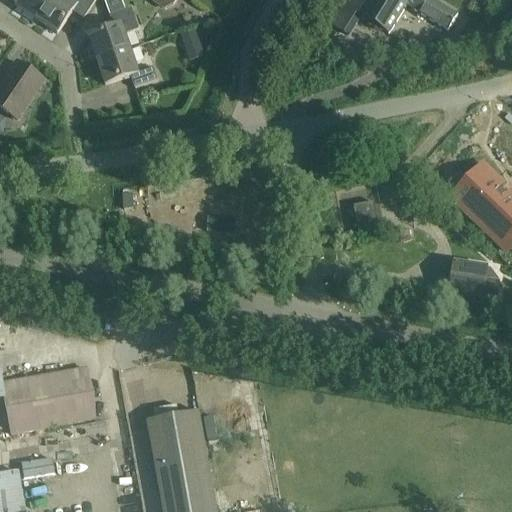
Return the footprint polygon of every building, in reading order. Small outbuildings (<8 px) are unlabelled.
[(18,0),(14,6),(36,21),(49,0),(18,0)] [(49,0),(36,21),(57,35),(72,13),(83,20),(96,0),(49,0)] [(347,0),(343,7),(342,8),(388,37),(408,6),(415,10),(413,13),(448,35),(458,19),(427,0),(347,0)] [(88,38),(97,62),(130,51),(125,36),(138,31),(131,10),(109,17),(113,29),(88,38)] [(199,45),(184,51),(189,64),(203,58),(199,45)] [(138,75),(130,51),(97,62),(105,87),(130,78),(134,90),(158,82),(154,70),(138,75)] [(340,59),(329,70),(337,78),(348,68),(340,59)] [(17,64),(0,88),(0,109),(17,122),(44,83),(17,64)] [(507,253),(511,247),(511,197),(475,161),(445,193),(507,253)] [(132,196),(121,197),(122,211),(133,210),(132,196)] [(372,204),(353,208),(358,232),(377,228),(372,204)] [(148,243),(147,251),(157,252),(158,245),(148,243)] [(454,264),(449,294),(496,302),(499,284),(485,282),(487,270),(454,264)] [(1,382),(0,382),(0,401),(5,401),(11,431),(12,437),(86,423),(94,421),(86,380),(84,370),(77,372),(2,386),(1,382)] [(146,423),(162,511),(215,511),(198,413),(146,423)] [(23,482),(53,477),(51,461),(20,466),(23,482)] [(26,511),(19,473),(0,476),(0,511),(26,511)]
